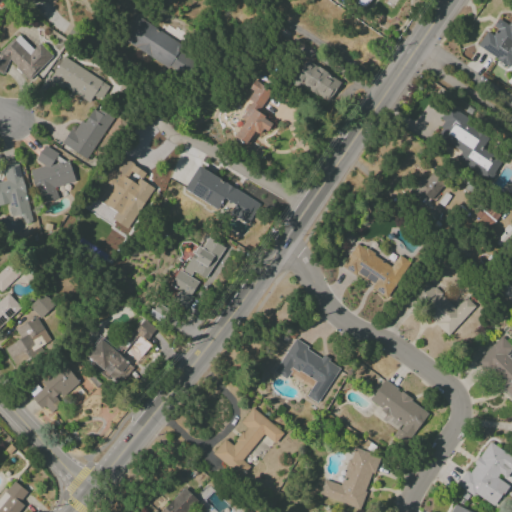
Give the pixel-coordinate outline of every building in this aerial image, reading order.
[(172,70),(186,47),(133,15),(119,38),(172,70)] [(476,47),(510,66),(511,62),(511,17),(508,25),(497,18),(490,30),(487,28),(476,47)] [(33,49),(16,34),(0,50),(0,72),(10,62),(28,80),(51,55),(39,43),(33,49)] [(48,82),(61,90),(64,86),(96,106),(109,85),(62,57),(48,82)] [(340,82),(306,60),(292,81),(327,103),(340,82)] [(233,138),(250,147),(259,128),(267,132),(273,121),(258,114),(271,89),(254,80),(248,90),(253,92),(239,118),(243,120),(233,138)] [(64,146),(87,159),(112,118),(89,104),(64,146)] [(454,162),(491,180),(501,159),(481,149),(490,130),(447,110),(434,138),(460,151),(454,162)] [(58,199),(55,187),(74,182),(69,160),(59,162),(55,148),(36,152),(40,167),(30,170),(38,204),(58,199)] [(90,197),(115,212),(111,219),(127,229),(153,188),(140,180),(145,172),(117,154),(90,197)] [(32,222),(18,163),(2,167),(5,181),(0,181),(0,205),(7,204),(10,215),(22,218),(24,224),(32,222)] [(183,190),(216,209),(223,199),(233,205),(229,213),(248,224),(260,202),(197,166),(183,190)] [(443,182),(427,171),(411,196),(427,207),(443,182)] [(225,246),(207,235),(184,271),(190,276),(193,271),(204,279),(225,246)] [(340,268),(391,297),(410,264),(397,256),(392,265),(354,244),(340,268)] [(0,271),(0,291),(19,274),(9,263),(0,271)] [(170,285),(179,290),(172,302),(184,309),(200,283),(178,270),(170,285)] [(447,335),(475,307),(465,297),(454,308),(425,279),(408,295),(447,335)] [(0,299),(0,325),(20,308),(8,293),(0,299)] [(54,305),(42,293),(28,306),(40,319),(54,305)] [(4,347),(11,362),(49,346),(37,318),(14,327),(20,340),(4,347)] [(100,336),(83,358),(118,385),(150,344),(146,341),(155,329),(143,319),(118,351),(100,336)] [(476,359),(511,400),(511,354),(510,352),(511,349),(511,348),(502,337),(476,359)] [(274,372),(285,379),(292,368),(314,381),(305,397),(318,404),(339,367),(321,357),(322,356),(293,340),(274,372)] [(80,383),(61,362),(40,382),(43,386),(31,397),(46,413),(80,383)] [(429,411),(382,381),(369,402),(390,416),(386,423),(397,430),(392,438),(406,447),(429,411)] [(284,433),(251,408),(239,423),(245,427),(232,445),(224,438),(211,455),(241,477),(249,466),(242,460),(262,434),(275,444),(284,433)] [(456,485),(494,508),(509,484),(507,482),(511,474),(511,456),(487,442),(469,472),(465,470),(456,485)] [(318,495),(359,509),(378,456),(353,448),(340,485),(323,479),(318,495)]
